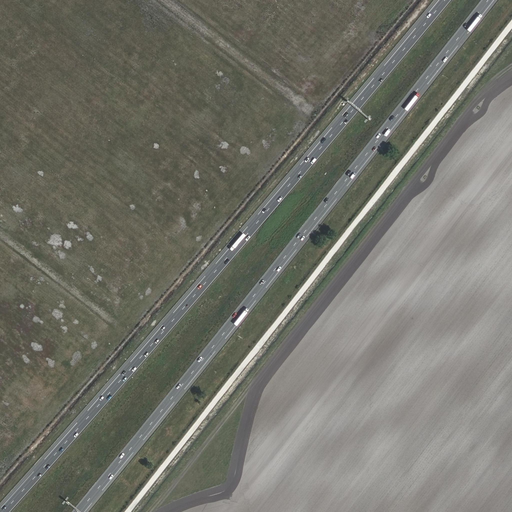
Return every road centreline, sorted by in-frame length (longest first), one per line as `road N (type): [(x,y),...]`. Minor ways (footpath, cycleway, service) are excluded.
road 1 (motorway): [(444,0),(1,511)]
road 2 (motorway): [(79,511),(489,0)]
road 3 (track): [(511,26),(205,406)]
road 4 (track): [(306,101),(173,0)]
road 5 (track): [(122,511),(205,406)]
